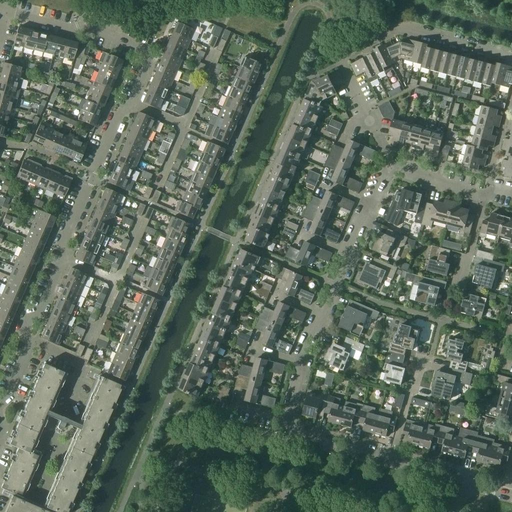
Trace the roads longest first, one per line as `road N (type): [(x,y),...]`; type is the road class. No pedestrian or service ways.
road 1 (residential): [(28,341),(70,222),(148,61),(120,40)]
road 2 (residential): [(299,430),(293,419),(303,367),(392,167)]
road 3 (residential): [(392,167),(340,61),(398,26)]
road 4 (residential): [(5,13),(68,30),(84,24),(120,40)]
